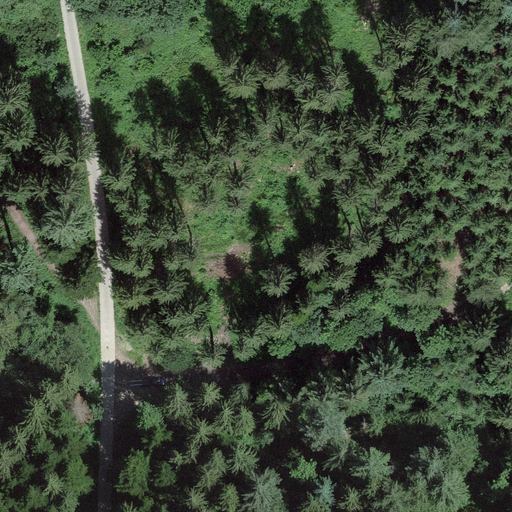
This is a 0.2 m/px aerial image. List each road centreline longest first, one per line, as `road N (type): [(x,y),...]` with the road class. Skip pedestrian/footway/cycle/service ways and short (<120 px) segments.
road 1 (track): [(105,511),(106,315),(68,0)]
road 2 (track): [(511,278),(418,328),(319,361),(109,395)]
road 3 (track): [(0,176),(73,285),(106,315)]
